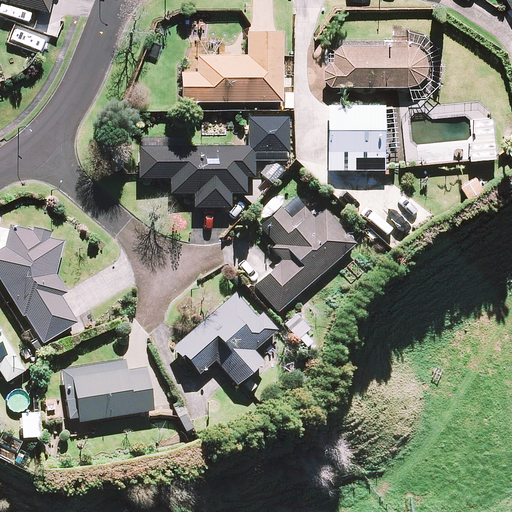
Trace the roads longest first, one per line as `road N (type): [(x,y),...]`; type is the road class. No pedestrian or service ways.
road 1 (residential): [(178,282),(37,145)]
road 2 (residential): [(37,145),(70,105),(119,0)]
